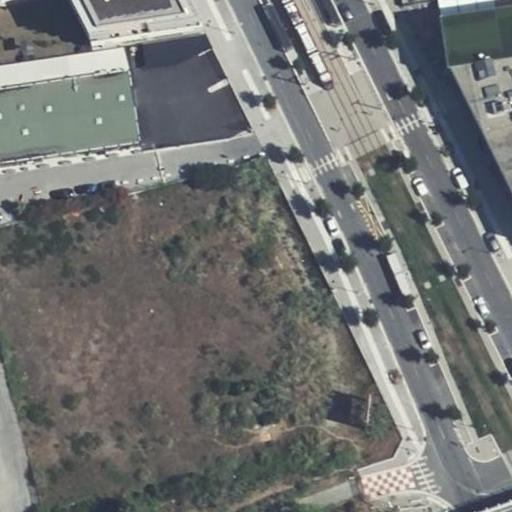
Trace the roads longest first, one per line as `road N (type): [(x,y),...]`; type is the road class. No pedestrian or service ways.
road 1 (secondary): [(242,0),(468,495)]
road 2 (secondary): [(511,327),(348,0)]
